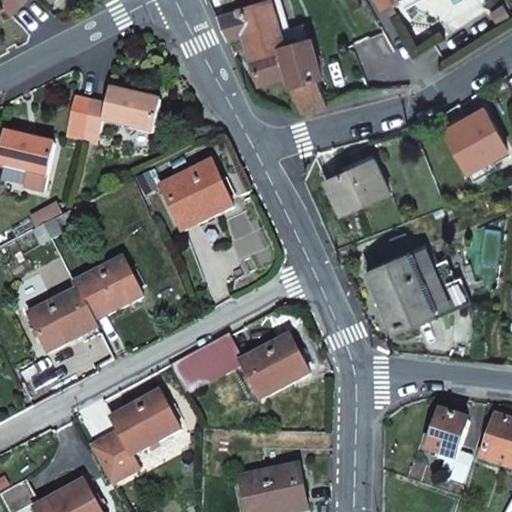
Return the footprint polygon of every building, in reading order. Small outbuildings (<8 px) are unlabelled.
[(22,4),(17,0),(0,0),(0,14),(5,9),(11,15),(22,4)] [(271,0),(268,0),(217,13),(227,36),(245,31),(259,79),(289,70),(301,109),(331,100),(322,74),(325,73),(310,35),(308,35),(282,42),(278,26),(271,0)] [(271,0),(278,26),(290,23),(283,0),(271,0)] [(290,23),(278,26),(282,42),(308,35),(304,19),(290,23)] [(111,106),(94,102),(88,130),(104,134),(107,122),(157,133),(164,102),(114,90),(111,106)] [(88,130),(94,102),(78,98),(69,137),(85,140),(88,130)] [(491,159),(506,152),(485,109),(445,130),(472,181),(496,169),(491,159)] [(12,135),(7,133),(0,160),(0,165),(28,173),(25,188),(47,194),(59,147),(35,141),(36,134),(14,128),(12,135)] [(104,134),(88,130),(85,140),(85,141),(102,145),(104,134)] [(340,214),(390,192),(375,158),(326,180),(340,214)] [(184,230),(235,205),(213,162),(163,186),(184,230)] [(39,227),(65,214),(60,204),(34,218),(39,227)] [(394,329),(450,306),(432,265),(425,250),(369,273),(394,329)] [(127,258),(76,284),(79,289),(96,322),(145,297),(127,258)] [(446,259),(432,265),(450,306),(457,303),(448,283),(455,280),(446,259)] [(96,322),(79,289),(30,314),(49,353),(99,327),(96,322)] [(313,373),(293,335),(242,361),(261,400),(313,373)] [(239,363),(226,336),(173,364),(186,391),(239,363)] [(93,446),(112,482),(138,469),(132,456),(182,430),(162,392),(113,418),(120,432),(93,446)] [(456,461),(470,423),(441,413),(428,452),(456,461)] [(511,421),(495,417),(481,460),(511,471),(511,421)] [(247,511),(306,511),(309,511),(300,466),(240,477),(247,511)] [(2,493),(12,511),(20,511),(39,501),(27,479),(2,493)] [(39,511),(103,511),(86,481),(37,508),(39,511)]
